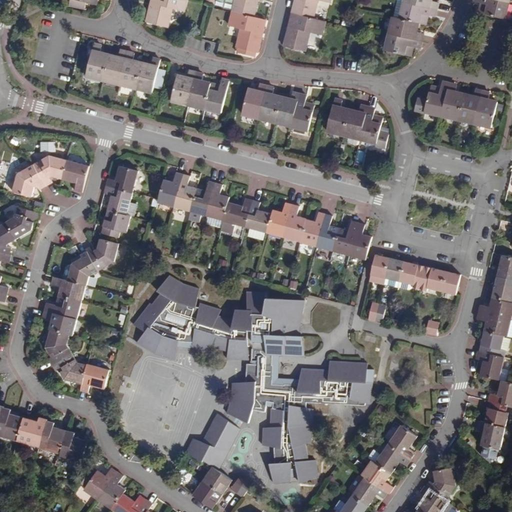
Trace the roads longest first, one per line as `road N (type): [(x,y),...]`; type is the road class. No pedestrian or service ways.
road 1 (residential): [(109,125),(89,200),(46,236),(15,351),(37,394),(93,412),(108,449),(197,511)]
road 2 (residential): [(399,203),(109,125)]
road 3 (residential): [(391,511),(453,425),(467,362),(459,342),(479,265),(474,256)]
road 4 (residential): [(122,0),(143,40),(212,68),(266,73)]
road 5 (residential): [(474,256),(492,176),(410,157)]
road 6 (residential): [(266,73),(386,89)]
road 7 (residential): [(386,89),(425,64),(462,0)]
